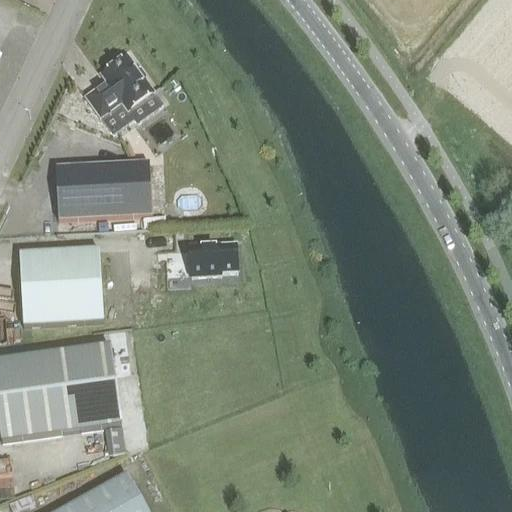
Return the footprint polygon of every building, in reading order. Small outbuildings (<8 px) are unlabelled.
[(137,72),(128,58),(99,78),(104,86),(83,101),(100,124),(121,109),(127,118),(156,97),(146,83),(147,79),(141,72),(137,72)] [(149,167),(55,173),(59,225),(152,220),(149,167)] [(214,250),(184,258),(192,289),(222,281),(222,279),(238,275),(230,247),(214,252),(214,250)] [(128,253),(104,255),(108,327),(132,325),(128,253)] [(99,255),(19,259),(23,331),(103,327),(99,255)] [(0,442),(1,448),(122,431),(111,349),(0,364),(0,442)] [(125,458),(122,432),(105,434),(108,460),(125,458)] [(106,460),(105,448),(93,450),(94,462),(106,460)] [(144,511),(127,480),(67,511),(144,511)]
